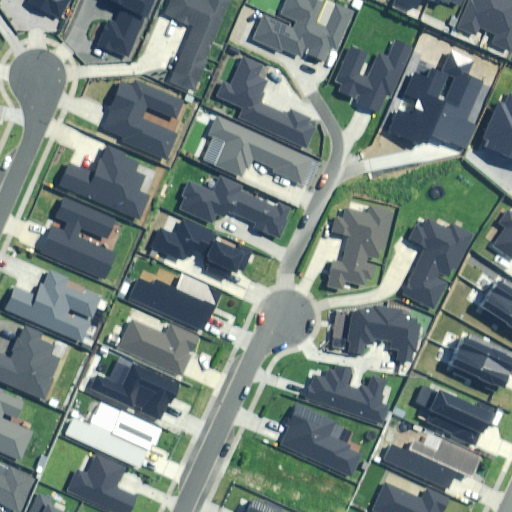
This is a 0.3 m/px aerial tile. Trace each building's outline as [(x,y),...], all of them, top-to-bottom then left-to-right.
[(28,0),(25,5),(46,16),(48,13),(56,18),(66,0),(28,0)] [(95,45),(124,58),(149,0),(105,0),(106,1),(106,2),(120,8),(113,24),(106,20),(95,45)] [(169,0),(163,14),(176,20),(175,21),(186,26),(187,25),(191,26),(186,38),(208,47),(228,0),(206,0),(205,0),(169,0)] [(335,51),(352,14),(326,2),(322,0),(286,0),(280,14),(296,22),(292,30),(261,16),(251,39),(279,52),(280,50),(299,59),(302,54),(322,63),(329,48),(335,51)] [(396,0),(395,4),(412,12),(417,0),(396,0)] [(467,0),(455,29),(472,36),(476,28),(484,31),(498,0),(467,0)] [(511,0),(498,0),(484,31),(493,35),(489,44),(506,52),(511,39),(511,0)] [(208,47),(186,38),(167,83),(191,93),(205,61),(202,60),(208,47)] [(367,56),(349,48),(334,82),(341,86),(338,93),(353,100),(352,102),(377,114),(385,95),(389,97),(411,49),(395,41),(387,58),(377,53),(365,79),(357,76),(367,56)] [(411,74),(402,94),(413,99),(406,115),(394,110),(384,133),(419,149),(424,136),(461,153),(473,127),(463,122),(480,84),(465,77),(472,62),(449,52),(439,75),(429,70),(424,80),(411,74)] [(237,119),(249,125),(259,104),(263,95),(260,94),(266,82),(256,78),(261,66),(242,57),(229,86),(222,83),(215,98),(241,110),(237,119)] [(130,87),(118,82),(106,110),(109,111),(101,130),(122,139),(120,142),(163,161),(174,136),(138,120),(144,107),(173,120),(180,102),(133,81),(130,87)] [(497,103),(480,142),(486,144),(482,152),(503,161),(511,140),(511,97),(507,95),(503,105),(497,103)] [(249,125),(304,150),(314,129),(306,126),(309,120),(288,110),(285,116),(259,104),(249,125)] [(261,137),(215,116),(207,135),(223,143),(213,166),(239,178),(243,169),(246,171),(250,163),(251,160),(261,137)] [(311,160),(261,137),(251,160),(272,170),(270,172),(299,185),(311,160)] [(511,140),(503,161),(511,164),(511,140)] [(66,164),(56,187),(135,221),(146,197),(135,192),(142,177),(131,173),(135,164),(121,158),(122,155),(104,148),(98,160),(97,160),(90,175),(66,164)] [(183,199),(178,210),(211,224),(215,215),(222,218),(225,212),(254,225),(252,230),(277,241),(286,222),(283,221),(289,209),(278,204),(275,209),(239,192),(241,187),(219,177),(212,193),(188,182),(181,197),(183,199)] [(110,220),(61,198),(52,217),(64,222),(60,231),(48,225),(37,252),(99,279),(111,253),(73,236),(77,228),(102,239),(110,220)] [(511,213),(506,209),(497,223),(503,227),(490,246),(511,261),(511,213)] [(399,293),(430,309),(443,285),(441,283),(449,267),(452,269),(471,235),(450,224),(447,230),(425,218),(420,229),(414,226),(407,239),(423,248),(399,293)] [(213,244),(216,237),(181,221),(174,236),(159,229),(151,248),(180,262),(182,256),(188,259),(191,252),(206,259),(213,244)] [(234,253),(213,244),(206,259),(203,264),(208,266),(205,272),(226,281),(229,275),(230,276),(234,269),(241,272),(250,253),(237,247),(234,253)] [(1,308),(76,341),(85,322),(63,312),(65,308),(87,317),(96,297),(80,290),(78,295),(59,287),(63,278),(45,271),(39,285),(36,283),(31,295),(10,286),(1,308)] [(135,279),(126,298),(199,331),(216,293),(178,276),(172,290),(149,280),(147,284),(135,279)] [(499,285),(492,281),(483,294),(511,312),(511,285),(503,279),(499,285)] [(511,312),(483,294),(475,307),(482,311),(479,315),(511,337),(511,312)] [(379,340),(385,307),(370,305),(370,309),(361,307),(360,310),(353,309),(353,313),(349,312),(344,341),(347,342),(345,353),(359,355),(361,344),(369,345),(370,339),(379,340)] [(385,307),(379,340),(388,342),(387,349),(395,350),(393,361),(407,363),(409,352),(412,353),(416,324),(412,324),(413,319),(406,318),(406,314),(399,313),(399,310),(385,307)] [(162,335),(129,319),(116,348),(178,376),(190,351),(188,350),(194,337),(167,325),(162,335)] [(39,333),(22,325),(7,359),(0,355),(0,382),(40,400),(50,378),(47,377),(56,358),(47,355),(51,346),(36,340),(39,333)] [(465,341),(457,337),(451,351),(503,375),(510,361),(507,360),(510,353),(468,334),(465,341)] [(503,375),(451,351),(444,365),(452,369),(450,374),(492,393),(494,389),(496,390),(503,375)] [(95,374),(88,389),(130,408),(131,405),(139,408),(138,411),(157,420),(165,403),(167,404),(176,385),(130,364),(120,385),(95,374)] [(301,399),(339,412),(347,387),(343,386),(348,370),(333,365),(331,372),(325,370),(322,378),(309,374),(301,399)] [(347,387),(339,412),(378,425),(385,406),(378,404),(381,396),(378,395),(383,380),(369,375),(364,388),(356,386),(355,390),(347,387)] [(471,409),(420,386),(413,402),(423,407),(422,411),(427,413),(422,424),(471,447),(489,410),(473,403),(471,409)] [(0,453),(16,461),(29,432),(0,419),(0,413),(13,419),(20,402),(0,393),(0,453)] [(71,419),(64,434),(135,467),(146,445),(149,446),(157,430),(98,404),(92,418),(90,417),(85,426),(71,419)] [(332,422),(292,404),(283,426),(286,427),(277,446),(348,477),(357,455),(345,450),(347,446),(326,436),(332,422)] [(387,445),(380,461),(443,490),(452,472),(467,479),(476,458),(437,440),(432,451),(409,441),(403,453),(387,445)] [(122,468),(93,455),(84,474),(75,469),(65,491),(111,511),(126,511),(133,497),(113,488),(122,468)] [(0,505),(12,511),(14,511),(31,479),(0,463),(0,505)] [(382,483),(369,511),(372,511),(439,511),(445,499),(424,489),(419,500),(382,483)] [(53,511),(44,507),(48,500),(35,494),(26,511),(53,511)] [(259,506),(245,501),(240,511),(277,511),(279,509),(261,501),(259,506)]
